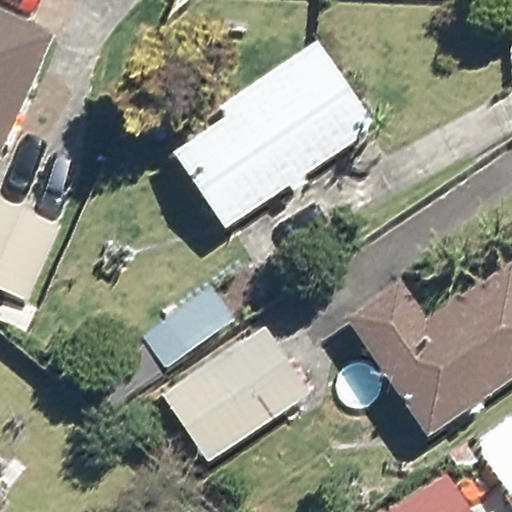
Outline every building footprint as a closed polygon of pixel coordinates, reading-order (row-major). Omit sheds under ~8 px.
[(0,136),(43,41),(0,22),(0,136)] [(156,145),(216,234),(369,131),(309,42),(156,145)] [(0,208),(0,295),(21,305),(53,231),(0,208)] [(339,315),(422,442),(511,382),(511,266),(509,262),(420,320),(393,280),(339,315)] [(251,308),(232,281),(157,331),(175,359),(251,308)] [(156,394),(203,466),(303,401),(257,330),(156,394)] [(511,511),(511,491),(502,498),(511,511)]
